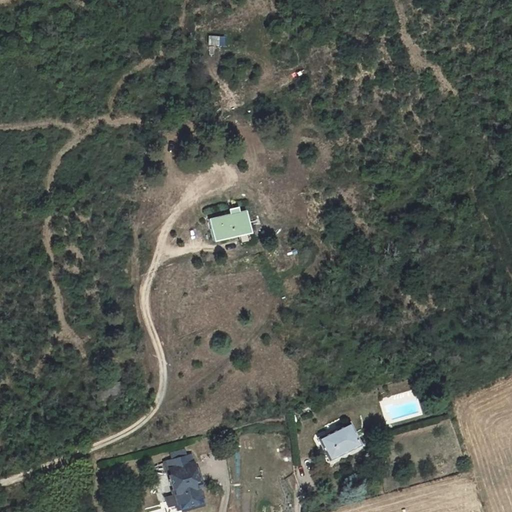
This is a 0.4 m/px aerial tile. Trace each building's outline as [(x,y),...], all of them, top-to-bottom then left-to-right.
[(230,215),(209,219),(214,242),(238,235),(239,235),(251,233),(248,223),(246,211),(238,213),(237,207),(229,210),(230,215)] [(239,235),(238,235),(241,244),(253,242),(251,233),(239,235)] [(97,383),(98,400),(122,399),(122,382),(97,383)] [(318,439),(329,460),(360,445),(349,423),(318,439)] [(181,511),(207,505),(192,454),(164,461),(179,511),(181,511)]
